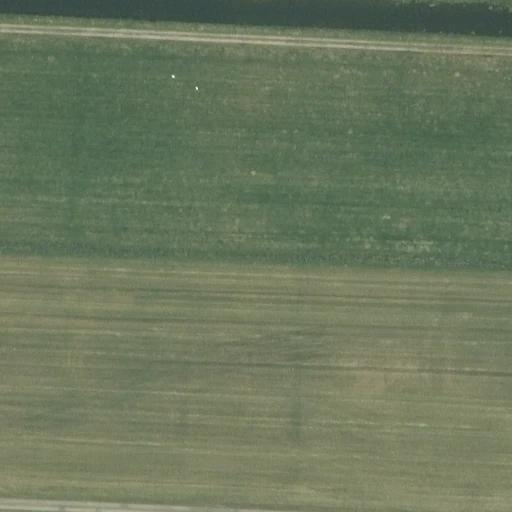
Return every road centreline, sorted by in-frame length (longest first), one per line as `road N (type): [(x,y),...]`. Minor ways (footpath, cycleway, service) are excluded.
road 1 (track): [(511,52),(0,29)]
road 2 (track): [(0,505),(195,511)]
